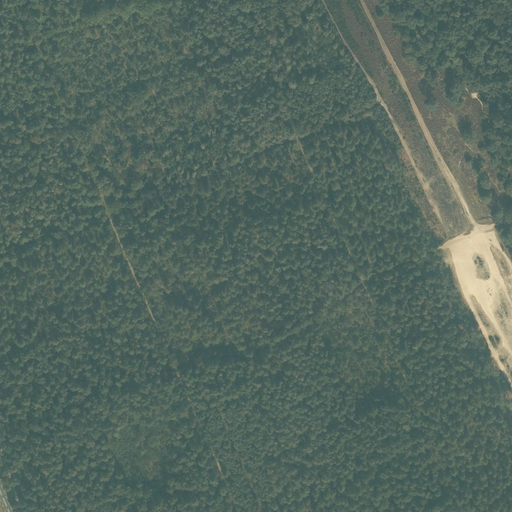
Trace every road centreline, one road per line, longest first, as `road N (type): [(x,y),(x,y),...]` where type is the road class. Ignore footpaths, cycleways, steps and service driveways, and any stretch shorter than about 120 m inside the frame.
road 1 (track): [(17,0),(241,511)]
road 2 (track): [(0,264),(409,88)]
road 3 (track): [(296,136),(453,486)]
road 4 (track): [(174,361),(257,349),(364,281)]
road 5 (track): [(409,88),(478,232)]
road 6 (track): [(478,232),(364,281)]
